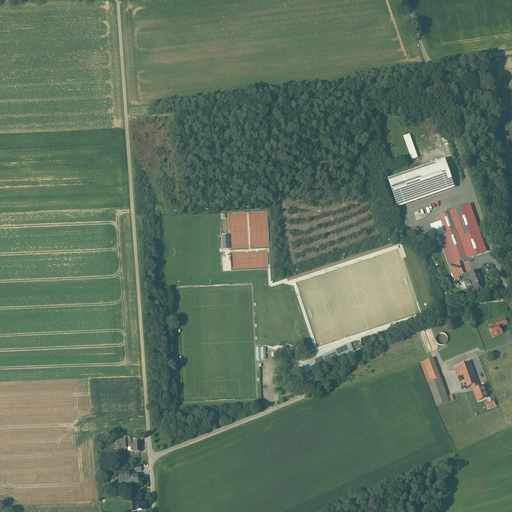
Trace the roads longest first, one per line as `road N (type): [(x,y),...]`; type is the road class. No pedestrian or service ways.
road 1 (unclassified): [(118,0),(153,511)]
road 2 (unclassified): [(427,61),(511,303)]
